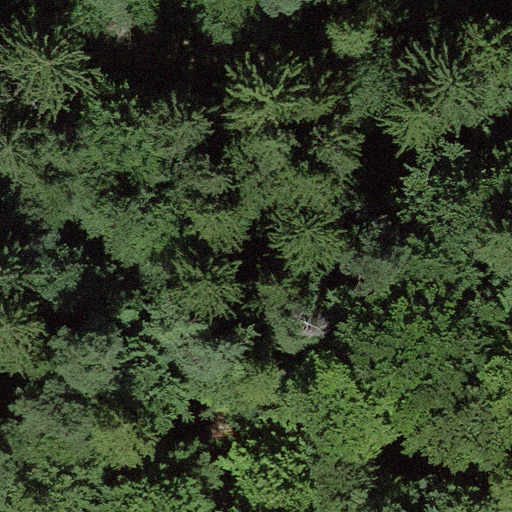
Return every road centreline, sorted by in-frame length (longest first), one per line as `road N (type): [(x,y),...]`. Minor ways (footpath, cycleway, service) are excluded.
road 1 (track): [(0,40),(203,46),(282,70),(352,111),(432,205),(497,346)]
road 2 (track): [(209,511),(344,409),(511,341)]
